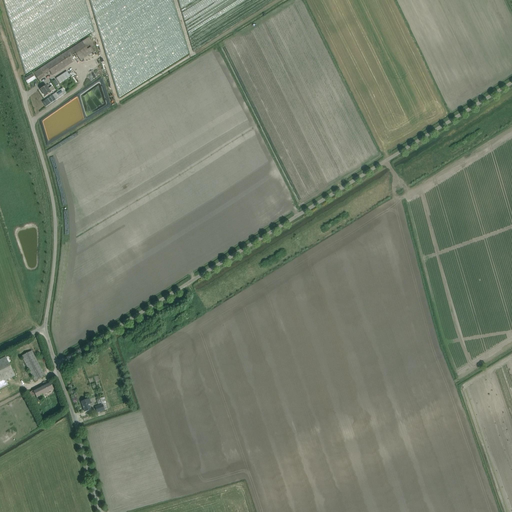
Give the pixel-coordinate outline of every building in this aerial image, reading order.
[(89,37),(38,70),(34,73),(38,80),(44,76),(43,75),(49,71),(53,75),(73,62),(69,57),(69,56),(74,52),(81,61),(94,52),(93,50),(95,48),(93,45),(94,45),(89,37)] [(40,90),(45,96),(55,90),(52,86),(48,89),(46,86),(40,90)] [(0,389),(8,385),(6,380),(15,376),(5,357),(0,359),(0,389)] [(26,364),(35,382),(44,377),(35,359),(26,364)] [(45,384),(33,391),(29,393),(31,397),(35,395),(36,398),(37,398),(39,402),(44,399),(42,395),(54,389),(50,382),(45,384)] [(99,399),(102,405),(95,407),(97,413),(107,409),(105,404),(106,403),(104,397),(99,399)] [(89,399),(81,402),(85,412),(89,410),(91,410),(89,403),(91,403),(89,399)]
